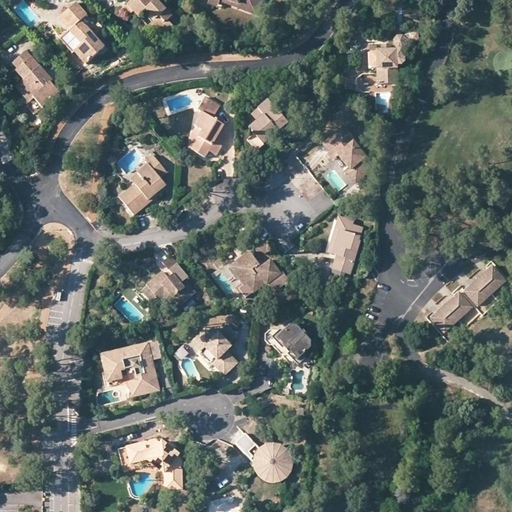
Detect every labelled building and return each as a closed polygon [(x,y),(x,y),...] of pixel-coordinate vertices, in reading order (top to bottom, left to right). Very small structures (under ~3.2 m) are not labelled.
[(168,20),(172,16),(157,0),(155,0),(154,1),(153,0),(131,0),(122,9),(128,16),(134,11),(139,16),(143,11),(164,35),(174,26),(168,20)] [(209,0),(209,1),(219,4),(220,2),(220,0),(225,0),(248,8),(250,4),(259,8),(261,0),(209,0)] [(256,15),(259,8),(250,4),(248,8),(225,0),(220,0),(220,2),(256,15)] [(423,0),(390,0),(392,10),(425,5),(423,0)] [(77,3),(62,16),(69,25),(59,34),(86,64),(105,46),(81,20),(87,14),(77,3)] [(178,22),(172,16),(168,20),(174,26),(178,22)] [(407,36),(405,38),(408,41),(408,42),(411,41),(412,44),(421,43),(420,34),(411,35),(407,36)] [(369,92),(379,92),(379,84),(400,84),(400,65),(405,65),(409,62),(409,57),(405,53),(406,52),(406,49),(405,48),(408,46),(408,42),(408,41),(405,38),(404,37),(399,37),(396,40),(396,46),(399,49),(399,50),(379,50),(379,51),(372,51),(370,53),(370,67),(372,69),(379,69),(379,73),(369,73),(369,92)] [(19,71),(33,59),(27,53),(14,65),(19,71)] [(36,94),(32,98),(33,98),(41,108),(58,92),(50,83),(52,81),(33,59),(19,71),(17,73),(24,80),(36,94)] [(369,92),(369,73),(363,73),(359,77),(359,88),(363,92),(369,92)] [(36,94),(24,80),(16,87),(29,101),(33,98),(32,98),(36,94)] [(220,107),(205,98),(198,110),(203,113),(195,126),(196,127),(203,131),(192,150),(204,157),(208,151),(216,156),(222,145),(219,143),(224,135),(220,132),(224,125),(213,119),(220,107)] [(288,124),(269,100),(259,109),(265,116),(258,122),(250,129),(255,135),(249,140),(258,151),(265,146),(263,144),(288,124)] [(265,116),(259,109),(252,115),(258,122),(265,116)] [(203,131),(196,127),(190,139),(193,141),(189,148),(192,150),(203,131)] [(345,128),(325,145),(336,160),(340,157),(350,170),(347,172),(356,183),(366,175),(367,169),(374,163),(360,147),(359,148),(350,137),(351,136),(345,128)] [(227,137),(224,135),(219,143),(222,145),(227,137)] [(136,186),(121,198),(135,215),(151,203),(148,200),(157,193),(166,185),(160,178),(168,172),(154,156),(146,162),(149,165),(139,173),(144,179),(136,186)] [(139,173),(131,180),(136,186),(144,179),(139,173)] [(157,193),(148,200),(151,203),(160,195),(157,193)] [(352,224),(338,220),(334,234),(339,235),(333,256),(337,257),(333,270),(344,273),(350,274),(358,244),(357,244),(361,231),(351,228),(352,224)] [(339,235),(334,234),(328,254),(333,256),(339,235)] [(250,252),(230,268),(244,285),(239,289),(246,298),(253,293),(254,294),(267,284),(268,285),(269,284),(275,293),(291,281),(283,272),(281,273),(271,260),(265,265),(258,270),(256,268),(260,265),(259,263),(250,252)] [(171,271),(178,265),(172,258),(165,264),(171,271)] [(262,261),(259,263),(260,265),(256,268),(258,270),(265,265),(262,261)] [(164,273),(148,286),(149,287),(157,296),(163,292),(170,301),(171,300),(171,301),(174,298),(181,306),(197,293),(186,280),(189,278),(178,265),(171,271),(171,272),(174,275),(169,279),(166,275),(164,273)] [(463,291),(476,307),(504,282),(490,267),(486,271),(487,272),(481,277),(483,280),(477,286),(474,283),(469,289),(468,287),(463,291)] [(344,273),(333,270),(331,276),(342,279),(344,273)] [(328,273),(319,275),(322,288),(331,286),(328,273)] [(157,296),(149,287),(144,292),(152,301),(157,296)] [(163,292),(157,296),(161,301),(163,300),(167,304),(170,301),(163,292)] [(429,318),(442,333),(470,309),(457,294),(452,297),(454,299),(448,303),(450,306),(443,312),(441,310),(436,315),(434,314),(429,318)] [(178,309),(181,306),(174,298),(171,301),(178,309)] [(204,330),(191,343),(200,352),(205,348),(215,360),(212,364),(224,376),(238,363),(226,351),(231,346),(229,343),(237,335),(227,325),(218,333),(213,328),(207,333),(204,330)] [(282,332),(269,331),(267,335),(266,343),(270,345),(287,346),(289,343),(294,347),(291,350),(291,358),(294,362),(301,362),(306,358),(305,351),(310,348),(310,340),(296,326),(288,326),(282,332)] [(108,378),(123,375),(132,379),(137,396),(148,393),(146,387),(158,384),(148,344),(107,355),(110,366),(105,367),(108,378)] [(110,366),(107,355),(101,356),(104,367),(105,367),(110,366)] [(146,387),(148,393),(160,390),(159,384),(158,384),(146,387)] [(247,435),(237,445),(254,463),(254,464),(254,469),(255,473),(265,468),(267,470),(270,473),(274,474),(278,473),(282,483),(285,481),(289,478),(293,472),(294,465),(293,458),(290,453),(284,448),(278,445),(271,445),(265,447),(261,450),(247,435)] [(155,440),(118,450),(125,474),(133,472),(132,465),(146,461),(151,455),(169,468),(164,475),(165,490),(176,490),(176,486),(183,486),(182,461),(177,457),(179,455),(174,450),(168,445),(163,442),(161,444),(155,440)] [(151,455),(146,461),(164,475),(169,468),(151,455)] [(265,468),(255,473),(257,476),(261,481),(268,484),(275,484),(282,483),(278,473),(274,474),(270,473),(267,470),(265,468)]
